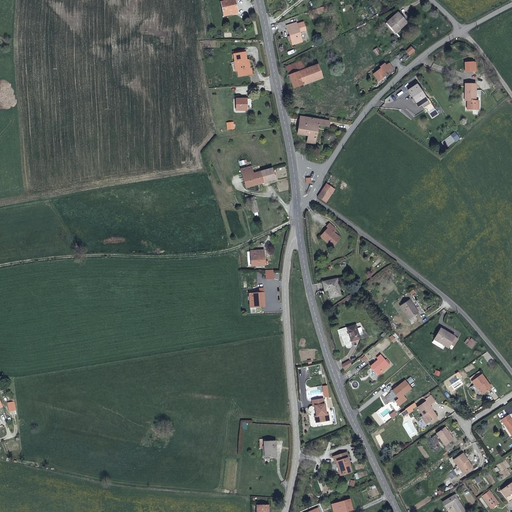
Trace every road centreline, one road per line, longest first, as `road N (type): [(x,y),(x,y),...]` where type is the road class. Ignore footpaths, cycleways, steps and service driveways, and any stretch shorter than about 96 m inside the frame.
road 1 (secondary): [(299,234),(336,381),(397,511)]
road 2 (tertiary): [(284,511),(296,448),(285,281),(299,234)]
road 3 (unclassified): [(309,199),(448,296),(511,373)]
road 4 (unclassified): [(466,31),(405,70),(368,106),(309,199)]
road 5 (secondary): [(258,0),(296,206)]
